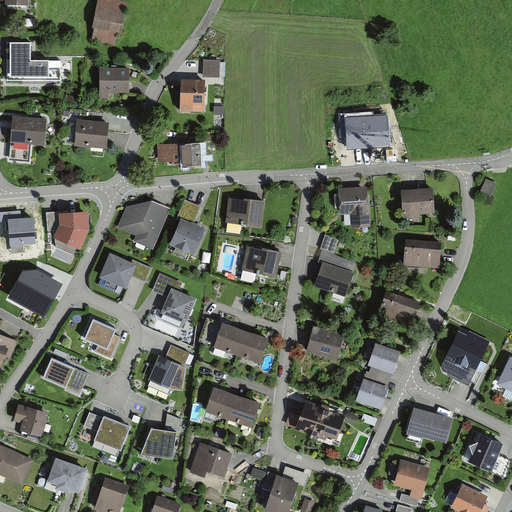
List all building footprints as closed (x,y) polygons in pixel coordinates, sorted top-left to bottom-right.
[(128,7),(103,2),(97,35),(122,39),(128,7)] [(31,42),(7,42),(7,80),(23,80),(23,77),(49,77),(49,60),(31,60),(31,42)] [(204,59),(203,75),(221,76),(221,60),(204,59)] [(52,69),(63,70),(63,61),(52,61),(52,69)] [(101,66),(100,98),(109,98),(109,91),(130,91),(130,67),(101,66)] [(207,80),(181,79),(180,108),(206,109),(207,80)] [(389,145),(387,117),(347,120),(349,148),(389,145)] [(15,119),(13,140),(50,144),(52,123),(15,119)] [(74,120),(72,144),(107,146),(108,123),(74,120)] [(202,142),(159,145),(160,161),(181,159),(182,165),(204,164),(202,142)] [(486,177),(480,192),(491,196),(497,182),(486,177)] [(372,228),(369,188),(341,189),(343,214),(354,213),(354,229),(372,228)] [(402,192),(404,213),(434,211),(433,190),(402,192)] [(246,201),(231,199),(227,229),(241,231),(242,225),(244,225),(244,223),(260,225),(264,201),(246,199),(246,201)] [(203,208),(186,201),(169,244),(196,255),(207,228),(196,224),(203,208)] [(155,250),(172,210),(153,202),(128,206),(119,227),(139,236),(136,242),(155,250)] [(0,221),(9,221),(19,220),(19,211),(0,212),(0,221)] [(65,212),(46,213),(48,230),(55,230),(56,247),(75,256),(87,229),(86,213),(65,215),(65,212)] [(33,219),(19,220),(9,221),(11,243),(35,241),(33,219)] [(339,239),(325,234),(320,249),(335,254),(339,239)] [(408,239),(407,266),(444,268),(445,241),(408,239)] [(273,251),(249,246),(244,271),(269,275),(273,251)] [(154,269),(112,252),(102,277),(131,289),(136,278),(148,283),(154,269)] [(321,261),(313,285),(349,296),(356,273),(321,261)] [(56,282),(37,271),(24,272),(11,296),(44,314),(53,298),(49,296),(56,282)] [(201,298),(181,289),(183,284),(161,274),(154,291),(169,297),(162,313),(189,324),(201,298)] [(390,292),(382,315),(418,329),(427,305),(390,292)] [(123,336),(119,334),(121,330),(95,319),(87,338),(100,343),(96,353),(112,360),(123,336)] [(208,319),(200,341),(260,362),(268,339),(208,319)] [(314,325),(306,351),(338,362),(346,336),(314,325)] [(18,342),(0,333),(0,370),(4,372),(18,342)] [(493,349),(459,335),(449,359),(483,373),(493,349)] [(405,354),(376,343),(355,398),(384,409),(405,354)] [(151,379),(175,389),(183,390),(185,368),(184,367),(190,353),(174,347),(168,360),(160,357),(151,379)] [(511,355),(499,382),(511,387),(511,355)] [(56,359),(49,377),(81,391),(89,374),(56,359)] [(216,413),(252,426),(259,403),(214,388),(203,419),(213,422),(216,413)] [(341,415),(298,401),(291,423),(334,437),(341,415)] [(23,431),(47,437),(52,413),(19,405),(16,418),(25,420),(23,431)] [(415,409),(409,430),(447,440),(452,419),(415,409)] [(132,425),(105,416),(96,440),(123,449),(132,425)] [(176,432),(152,429),(142,454),(172,460),(176,432)] [(502,444),(481,435),(478,442),(470,445),(473,452),(470,460),(492,469),(491,471),(504,476),(510,460),(497,455),(502,444)] [(34,459),(0,444),(0,472),(24,483),(34,459)] [(204,444),(194,473),(212,478),(214,471),(228,476),(235,454),(204,444)] [(56,456),(49,479),(80,489),(87,466),(56,456)] [(428,469),(402,462),(396,483),(422,490),(428,469)] [(298,511),(307,485),(280,476),(269,510),(275,511),(298,511)] [(123,511),(132,489),(108,480),(98,509),(105,511),(123,511)] [(485,511),(491,498),(465,487),(457,508),(467,511),(485,511)] [(455,504),(459,494),(451,490),(446,501),(455,504)] [(419,498),(402,493),(400,501),(417,505),(419,498)] [(160,497),(155,511),(180,511),(183,505),(160,497)] [(312,511),(316,501),(306,498),(302,511),(312,511)]
